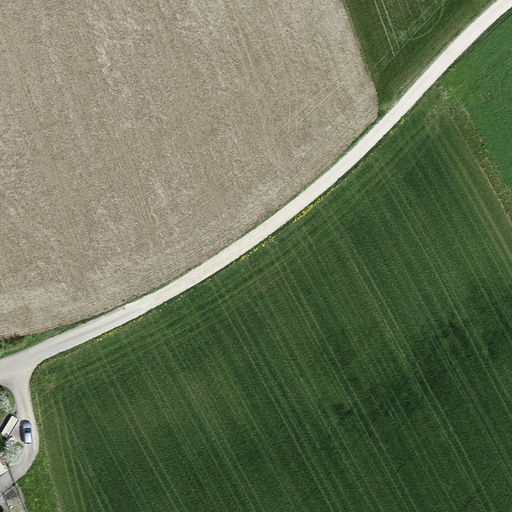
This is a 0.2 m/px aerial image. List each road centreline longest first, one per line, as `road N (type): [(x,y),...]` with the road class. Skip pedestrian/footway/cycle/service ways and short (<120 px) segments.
road 1 (track): [(511,0),(324,180),(234,249),(132,312),(0,371)]
road 2 (track): [(15,366),(29,452),(0,487)]
